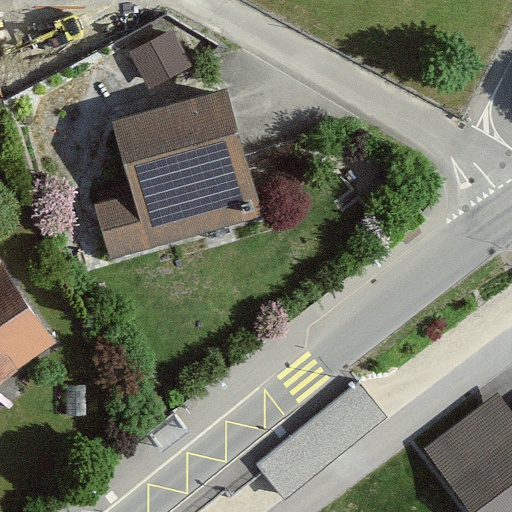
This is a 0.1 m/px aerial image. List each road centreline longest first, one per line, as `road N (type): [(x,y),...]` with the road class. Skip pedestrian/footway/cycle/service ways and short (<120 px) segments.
road 1 (unclassified): [(510,211),(205,453)]
road 2 (residential): [(510,211),(465,149),(194,0)]
road 3 (residential): [(289,511),(384,433),(511,348)]
